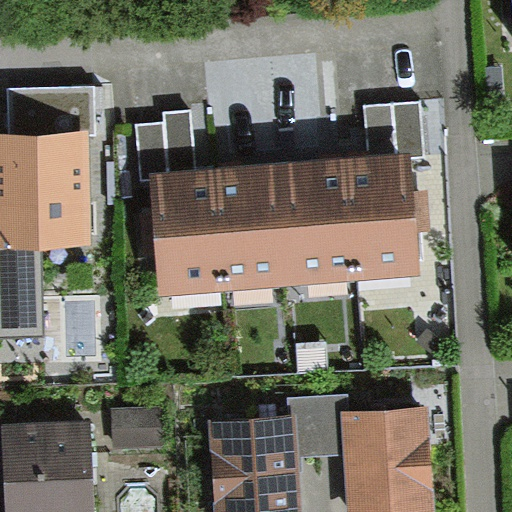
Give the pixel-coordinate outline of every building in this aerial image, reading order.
[(414,103),(356,107),(360,157),(404,154),(417,153),(414,103)] [(133,171),(143,170),(190,167),(187,110),(158,112),(159,124),(131,126),(133,171)] [(0,131),(0,245),(80,243),(77,129),(0,131)] [(360,157),(340,158),(348,279),(412,275),(404,154),(360,157)] [(340,158),(273,162),(281,283),(348,279),(340,158)] [(281,283),(273,162),(208,166),(216,287),(281,283)] [(216,287),(208,166),(190,167),(143,170),(150,291),(216,287)] [(340,455),(337,411),(336,396),(287,399),(288,414),(291,458),(340,455)] [(426,511),(420,406),(337,411),(340,455),(343,511),(426,511)] [(154,447),(153,410),(103,411),(104,448),(154,447)] [(288,414),(204,419),(209,511),(293,511),(291,458),(288,414)] [(87,511),(84,422),(0,424),(0,511),(87,511)]
